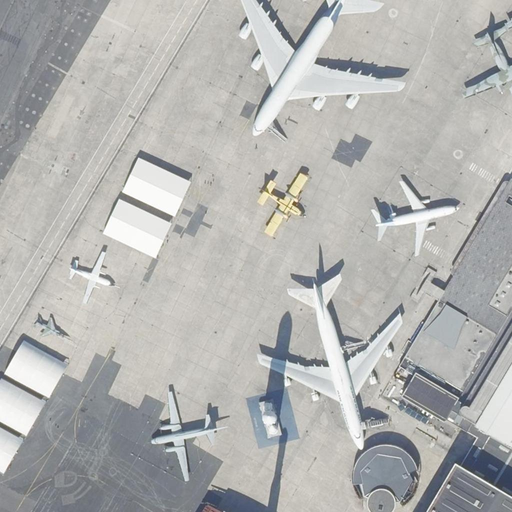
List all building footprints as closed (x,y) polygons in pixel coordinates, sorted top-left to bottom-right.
[(511,511),(511,185),(509,187),(503,196),(395,373),(412,384),(402,403),(462,438),(466,432),(478,441),(467,459),(457,475),(447,470),(422,511),(511,511)] [(59,278),(39,310),(83,336),(102,305),(59,278)] [(77,347),(32,321),(13,354),(57,380),(77,347)] [(51,393),(7,365),(0,376),(0,404),(31,424),(51,393)] [(365,497),(373,493),(377,490),(382,490),(386,491),(390,493),(392,495),(394,497),(400,503),(413,481),(402,457),(377,453),(360,472),(365,497)] [(377,490),(373,493),(370,496),(368,499),(368,504),(368,508),(370,511),(392,511),(394,509),(396,505),(395,501),(394,497),(392,495),(390,493),(386,491),(382,490),(377,490)]
